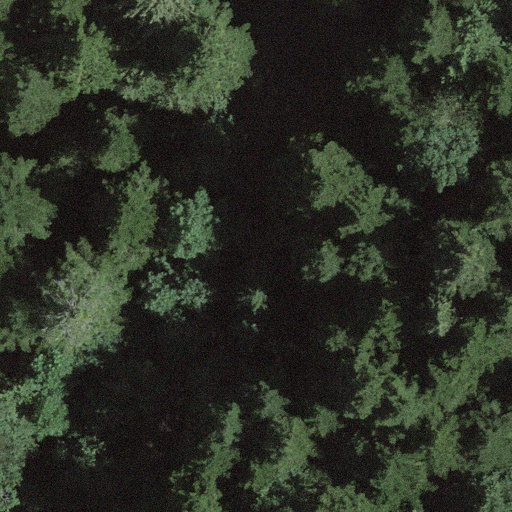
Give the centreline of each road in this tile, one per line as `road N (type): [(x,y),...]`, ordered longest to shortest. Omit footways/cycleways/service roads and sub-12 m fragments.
road 1 (track): [(366,0),(263,136),(170,391),(100,511)]
road 2 (track): [(263,136),(282,0)]
